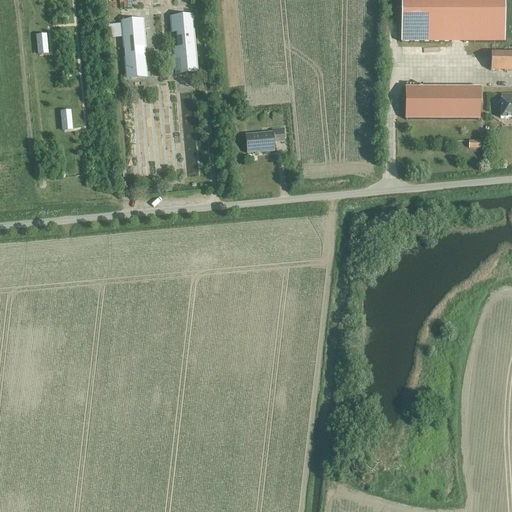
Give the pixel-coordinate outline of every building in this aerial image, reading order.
[(122,0),(123,3),(120,3),(120,9),(130,8),(129,0),(122,0)] [(400,0),(400,41),(505,43),(505,0),(400,0)] [(177,73),(196,72),(191,16),(172,17),(173,34),(177,34),(178,49),(175,49),(177,73)] [(121,22),(126,78),(145,76),(140,20),(121,22)] [(46,37),(37,38),(39,52),(48,51),(46,37)] [(490,71),(511,71),(511,53),(491,53),(490,71)] [(144,114),(152,114),(151,78),(134,78),(135,115),(144,114)] [(403,115),(478,116),(479,89),(404,87),(403,115)] [(499,118),(511,118),(511,94),(499,94),(499,118)] [(70,113),(62,114),(63,128),(72,127),(70,113)] [(245,136),(247,155),(274,152),(274,144),(285,143),(283,130),(270,131),(270,134),(245,136)] [(480,142),(469,142),(468,150),(480,151),(480,142)] [(139,143),(131,144),(132,152),(140,151),(139,143)] [(367,182),(378,173),(373,167),(362,175),(367,182)]
